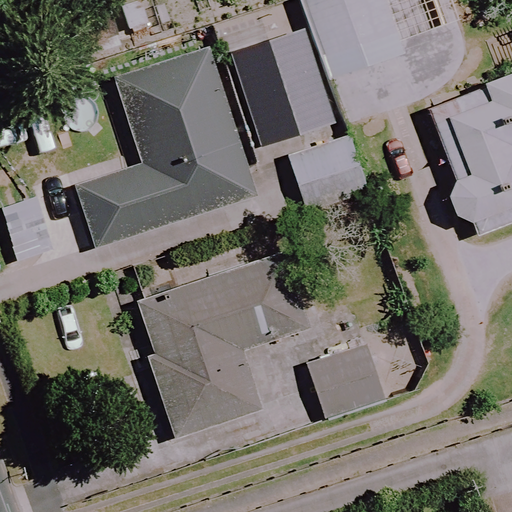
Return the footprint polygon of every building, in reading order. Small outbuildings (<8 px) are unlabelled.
[(397,57),(377,0),(295,0),(323,83),(397,57)] [(330,128),(301,37),(227,60),(256,151),(330,128)] [(255,198),(205,50),(109,82),(136,161),(68,184),(91,253),(255,198)] [(511,78),(425,110),(451,182),(442,186),(462,240),(511,222),(511,78)] [(364,196),(347,139),(285,159),(303,215),(364,196)] [(282,338),(259,265),(126,308),(169,441),(256,414),(236,352),(282,338)] [(361,349),(303,366),(320,424),(378,407),(361,349)]
